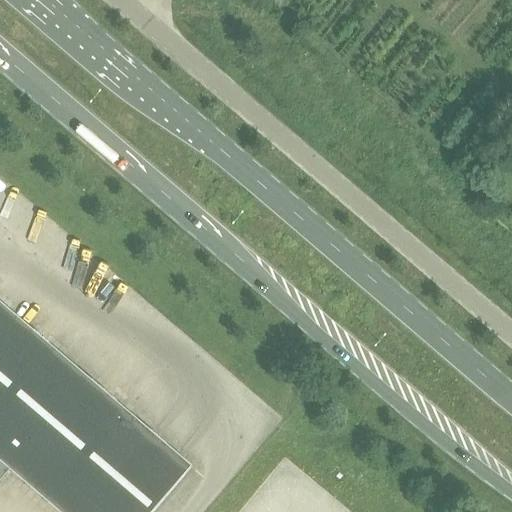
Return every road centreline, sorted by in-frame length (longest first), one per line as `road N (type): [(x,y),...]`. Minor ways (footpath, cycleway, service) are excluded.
road 1 (primary): [(0,57),(511,488)]
road 2 (primary): [(511,400),(41,0)]
road 3 (unclassified): [(130,0),(511,332)]
